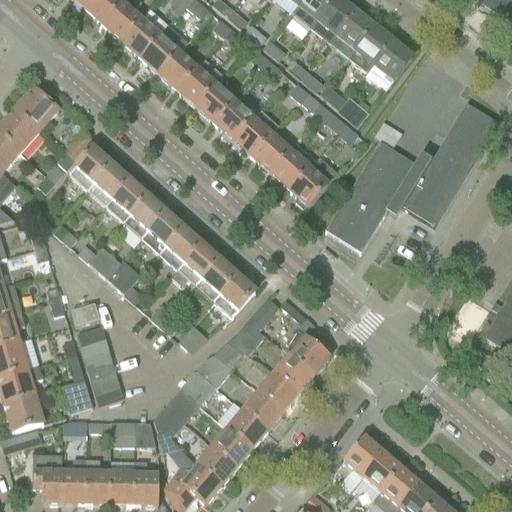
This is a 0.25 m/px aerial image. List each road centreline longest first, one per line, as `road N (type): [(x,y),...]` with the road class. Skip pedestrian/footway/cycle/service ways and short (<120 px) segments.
road 1 (tertiary): [(391,354),(33,39)]
road 2 (residential): [(391,354),(511,158)]
road 3 (residential): [(257,511),(391,354)]
road 4 (residential): [(511,95),(384,0)]
road 5 (tertiary): [(511,457),(391,354)]
